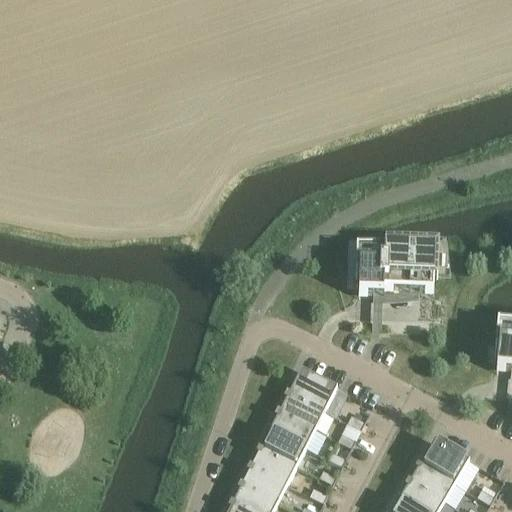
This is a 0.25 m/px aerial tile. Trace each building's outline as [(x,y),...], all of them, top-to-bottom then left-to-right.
[(356,285),(359,285),(358,300),(384,301),(384,296),(433,298),(433,283),(437,283),(438,252),(385,250),(385,258),(374,258),(374,255),(357,254),(356,285)] [(494,360),(498,360),(496,375),(511,376),(511,330),(498,329),(494,360)] [(325,417),(337,393),(302,375),(289,399),(325,417)] [(289,399),(280,417),(316,435),(325,417),(289,399)] [(280,417),(271,435),(306,454),(317,459),(326,441),(316,435),(280,417)] [(347,429),(361,435),(365,427),(351,420),(347,429)] [(271,435),(261,454),(297,472),(306,454),(271,435)] [(352,454),(355,446),(341,439),(338,447),(352,454)] [(435,446),(421,469),(455,490),(469,466),(435,446)] [(297,472),(261,454),(252,472),(288,490),(297,472)] [(329,465),(342,472),(346,464),(333,457),(329,465)] [(421,469),(410,487),(445,507),(455,490),(421,469)] [(252,472),(243,490),(278,508),(288,490),(252,472)] [(323,475),(319,483),(333,490),(337,482),(323,475)] [(410,487),(400,504),(412,511),(442,511),(445,507),(410,487)] [(276,511),(278,508),(243,490),(233,508),(241,511),(276,511)] [(314,494),(310,501),(324,508),(327,500),(314,494)] [(481,494),(477,503),(490,510),(495,502),(481,494)]
